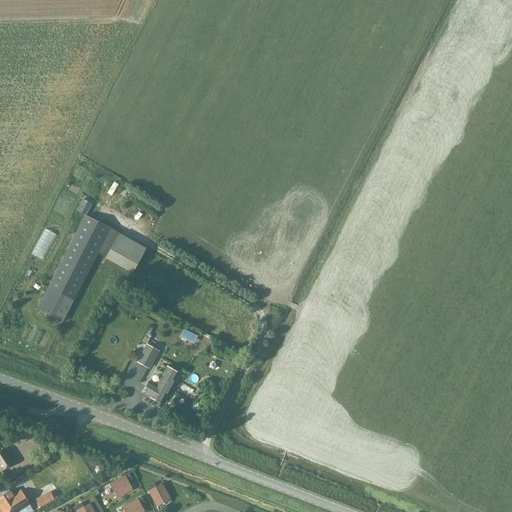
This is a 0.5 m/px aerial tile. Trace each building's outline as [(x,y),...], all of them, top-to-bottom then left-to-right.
[(82,199),(76,211),(84,216),(91,204),(82,199)] [(91,221),(83,217),(35,310),(60,323),(95,254),(130,274),(143,250),(107,230),(108,230),(91,221)] [(159,351),(145,344),(135,362),(149,370),(159,351)] [(155,385),(148,381),(141,393),(148,397),(148,398),(159,404),(176,374),(165,367),(155,385)] [(3,450),(0,452),(0,468),(1,470),(12,464),(3,450)] [(117,498),(132,490),(127,481),(131,479),(128,474),(124,476),(109,484),(117,498)] [(170,499),(162,484),(153,489),(151,485),(146,487),(148,491),(156,507),(170,499)] [(0,511),(17,511),(29,505),(20,491),(13,496),(9,491),(0,497),(0,511)] [(50,494),(36,502),(39,507),(53,500),(50,494)] [(123,511),(143,511),(139,504),(143,502),(140,497),(136,499),(121,507),(123,511)]
